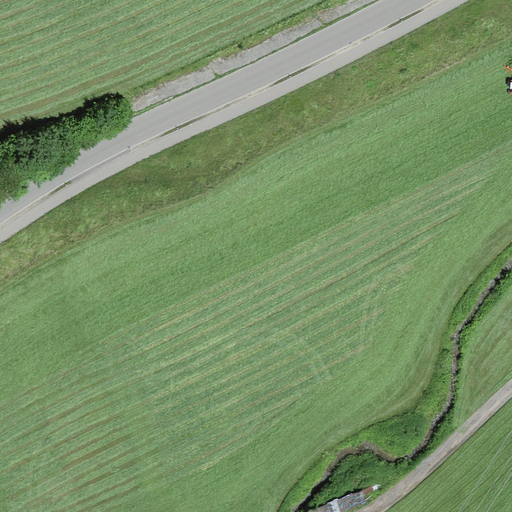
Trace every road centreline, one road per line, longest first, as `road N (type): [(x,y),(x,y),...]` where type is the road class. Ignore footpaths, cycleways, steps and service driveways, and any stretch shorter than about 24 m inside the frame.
road 1 (tertiary): [(0,209),(95,150),(273,72),(409,0)]
road 2 (track): [(370,511),(511,391)]
